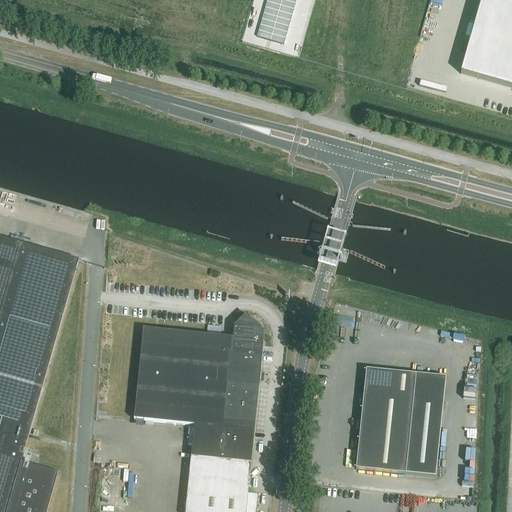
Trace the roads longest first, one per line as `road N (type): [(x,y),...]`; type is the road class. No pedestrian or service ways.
road 1 (unclassified): [(282,511),(299,375),(354,164)]
road 2 (unclassified): [(75,511),(95,268)]
road 3 (secondary): [(0,53),(216,116)]
road 4 (secondary): [(354,164),(511,205)]
road 5 (secondary): [(511,192),(358,148)]
road 6 (secondary): [(216,116),(354,164)]
road 7 (secondary): [(358,148),(216,116)]
